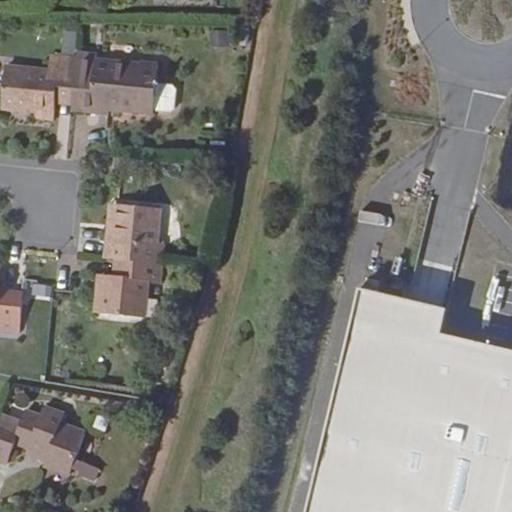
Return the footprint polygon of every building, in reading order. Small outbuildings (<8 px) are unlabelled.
[(69,100),(68,104),(104,106),(104,110),(148,113),(150,83),(152,64),(136,62),(136,66),(92,62),(92,57),(72,55),(72,60),(69,100)] [(49,125),(51,108),(51,99),(69,100),(72,60),(44,59),(44,74),(1,71),(0,79),(0,112),(30,115),(30,124),(49,125)] [(150,83),(148,110),(165,111),(169,107),(170,88),(167,85),(150,83)] [(68,104),(69,100),(51,99),(51,108),(68,109),(68,104)] [(100,261),(109,261),(114,207),(105,206),(100,261)] [(114,207),(109,261),(112,262),(158,266),(160,248),(150,246),(154,211),(114,207)] [(160,286),(161,266),(158,266),(112,262),(111,278),(104,277),(100,315),(141,319),(145,282),(152,283),(152,285),(160,286)] [(90,314),(100,315),(104,277),(94,277),(90,314)] [(511,511),(511,345),(437,327),(444,303),(357,282),(304,511),(511,511)] [(51,296),(52,284),(28,283),(28,295),(51,296)] [(0,298),(20,300),(21,293),(0,291),(0,298)] [(0,332),(19,334),(20,300),(0,298),(0,332)] [(18,420),(1,414),(0,415),(0,461),(4,463),(13,440),(44,453),(41,464),(64,472),(67,467),(74,470),(72,475),(89,481),(95,466),(70,456),(79,432),(56,423),(60,413),(41,407),(38,416),(22,410),(18,420)]
